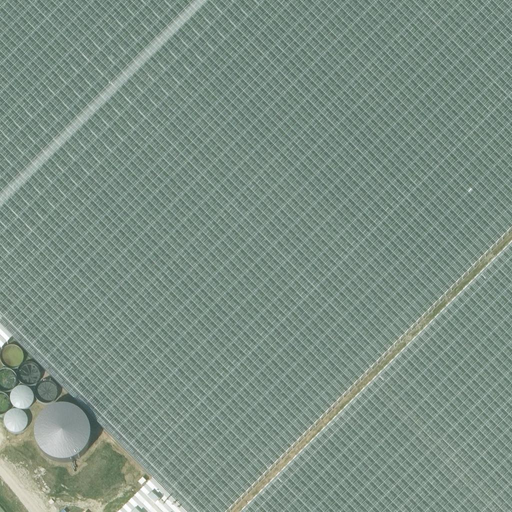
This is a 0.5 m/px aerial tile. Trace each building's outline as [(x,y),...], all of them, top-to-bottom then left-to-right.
[(185,511),(223,511),(426,310),(117,0),(0,0),(0,324),(12,337),(153,479),(185,511)] [(511,0),(117,0),(426,310),(511,224),(511,0)] [(511,243),(436,320),(511,396),(511,243)] [(242,511),(511,511),(511,396),(436,320),(242,511)] [(0,349),(12,337),(0,324),(0,349)] [(35,430),(35,435),(35,440),(36,445),(38,449),(40,451),(41,453),(45,457),(49,459),(53,462),(58,463),(63,463),(68,463),(72,462),(77,460),(81,457),(84,453),(87,449),(89,445),(90,440),(91,435),(90,430),(89,426),(88,422),(87,421),(84,417),(81,414),(77,411),(72,409),(68,408),(63,407),(58,408),(53,409),(49,411),(45,414),(41,417),(38,421),(36,426),(35,430)] [(143,477),(138,482),(141,485),(147,480),(143,477)] [(185,511),(153,479),(120,511),(185,511)]
